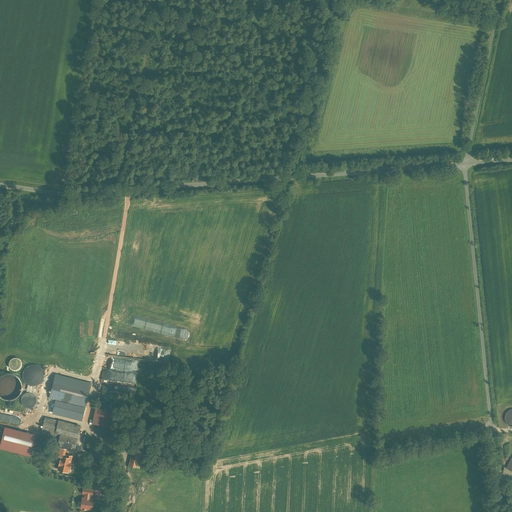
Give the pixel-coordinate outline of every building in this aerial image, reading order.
[(38,365),(34,364),(31,365),(28,366),(26,369),(25,373),(25,378),(27,381),(29,383),(32,384),(35,384),(38,384),(41,382),(43,380),(44,377),(45,373),(44,371),(43,368),(41,366),(38,365)] [(88,383),(55,375),(50,398),(84,407),(84,406),(85,406),(85,407),(91,384),(89,383),(88,383)] [(34,392),(31,391),(28,391),(26,393),(24,395),(23,398),(23,400),(24,403),(25,404),(27,405),(30,406),(33,405),(35,404),(37,402),(38,399),(38,398),(37,395),(36,394),(34,392)] [(115,412),(96,407),(93,423),(102,425),(112,427),(115,412)] [(81,425),(45,416),(42,430),(60,434),(57,446),(75,450),(81,425)] [(114,430),(99,426),(97,432),(113,436),(114,430)] [(35,435),(5,428),(1,448),(30,455),(35,435)] [(67,457),(63,456),(60,468),(68,471),(71,458),(67,457)] [(93,488),(84,487),(83,493),(92,495),(93,488)] [(95,499),(83,497),(81,508),(93,510),(95,499)]
